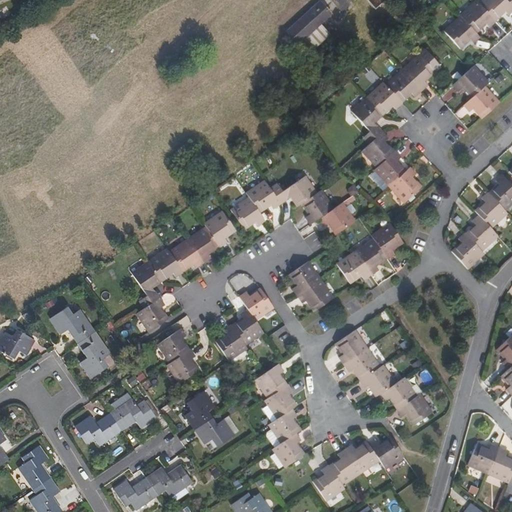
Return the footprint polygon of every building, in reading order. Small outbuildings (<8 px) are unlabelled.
[(292,42),(328,11),(318,0),(315,0),(282,30),(292,42)] [(501,11),(505,16),(511,10),(502,0),(483,0),(477,5),(491,20),(501,11)] [(511,9),(511,0),(502,0),(511,10),(511,9)] [(493,22),(491,20),(477,5),(474,2),(458,17),(459,18),(472,33),(482,23),(487,28),(493,22)] [(471,43),(477,38),(472,33),(459,18),(443,32),(457,48),(467,38),(471,43)] [(429,72),(415,57),(400,71),(418,91),(424,85),(420,80),(429,72)] [(460,89),(469,99),(481,88),(484,85),(469,68),(466,70),(449,86),(455,93),(460,89)] [(411,97),(418,91),(400,71),(384,87),(398,102),(407,93),(411,97)] [(399,103),(398,102),(384,87),(381,84),(365,99),(380,114),(389,106),(392,110),(399,103)] [(479,118),(495,104),(481,88),(469,99),(461,106),(465,112),(470,107),(479,118)] [(368,133),(362,138),(368,145),(381,133),(371,122),(380,114),(365,99),(350,113),(368,133)] [(383,143),(386,139),(381,133),(368,145),(362,151),(377,167),(392,153),(383,143)] [(374,170),(389,186),(404,172),(394,161),(399,157),(394,151),(392,153),(377,167),(374,170)] [(414,173),(409,167),(404,172),(389,186),(404,202),(418,188),(409,178),(414,173)] [(493,184),(497,188),(488,197),(502,212),(511,203),(511,191),(499,178),(493,184)] [(296,211),(300,207),(313,198),(301,182),(281,197),(275,189),(269,194),(279,208),(289,201),(296,211)] [(272,214),(279,209),(279,208),(269,194),(263,186),(245,199),(249,204),(258,217),(269,209),(272,214)] [(330,213),(318,195),(313,198),(300,207),(308,219),(304,222),(308,228),(317,222),(330,213)] [(488,230),(505,215),(502,212),(488,197),(487,196),(480,201),(484,207),(474,215),(477,218),(488,230)] [(264,225),(258,217),(249,204),(231,216),(243,234),(253,226),(256,231),(264,225)] [(352,225),(339,206),(330,213),(317,222),(322,230),(327,227),(334,237),(339,234),(352,225)] [(222,209),(204,222),(205,225),(222,250),(231,243),(226,238),(235,231),(222,209)] [(480,254),(496,238),(488,230),(477,218),(471,224),(475,229),(465,238),(480,254)] [(217,254),(222,250),(205,225),(188,237),(205,262),(212,265),(208,260),(211,257),(209,251),(217,254)] [(388,226),(370,239),(372,242),(384,259),(385,261),(393,256),(390,251),(400,243),(389,227),(388,226)] [(197,268),(205,262),(188,237),(169,246),(185,268),(193,262),(197,268)] [(482,257),(480,254),(465,238),(463,237),(458,242),(461,247),(451,257),(466,272),(482,257)] [(384,259),(372,242),(354,255),(369,277),(377,272),(373,266),(384,259)] [(177,277),(178,275),(185,268),(169,246),(166,247),(148,259),(162,278),(173,272),(177,277)] [(363,282),(369,277),(354,255),(336,268),(338,270),(348,284),(359,276),(363,282)] [(161,298),(157,294),(151,286),(162,278),(148,259),(132,270),(146,293),(139,298),(143,306),(149,304),(161,298)] [(293,292),(298,299),(319,284),(307,265),(290,278),(298,289),(293,292)] [(315,314),(332,302),(319,284),(298,299),(302,306),(307,302),(315,314)] [(247,290),(239,296),(246,308),(257,319),(275,307),(259,287),(250,293),(247,290)] [(167,315),(165,312),(161,306),(164,303),(161,298),(149,304),(136,313),(148,332),(169,319),(167,315)] [(265,332),(257,319),(246,308),(241,313),(244,317),(236,321),(249,342),(265,332)] [(72,336),(81,350),(96,339),(81,317),(74,322),(69,315),(54,325),(65,341),(72,336)] [(229,360),(251,347),(249,342),(236,321),(225,327),(227,332),(214,340),(220,348),(229,360)] [(30,359),(38,344),(22,335),(19,341),(11,337),(2,354),(19,363),(23,355),(30,359)] [(159,351),(171,370),(188,358),(180,347),(185,343),(181,336),(159,351)] [(342,359),(337,363),(342,371),(364,355),(351,336),(334,349),(342,359)] [(104,367),(112,362),(96,339),(81,350),(90,364),(83,369),(94,384),(109,374),(104,367)] [(502,363),(498,367),(504,374),(511,366),(511,341),(510,339),(494,354),(502,363)] [(347,378),(352,374),(359,386),(377,374),(364,355),(342,371),(347,378)] [(195,363),(190,356),(188,358),(171,370),(168,371),(180,389),(197,378),(189,367),(195,363)] [(502,393),(509,400),(510,398),(511,396),(511,366),(504,374),(498,380),(507,389),(502,393)] [(263,381),(256,385),(268,404),(285,392),(278,381),(283,378),(278,371),(263,381)] [(368,390),(375,401),(378,399),(392,389),(379,372),(377,374),(359,386),(358,387),(363,394),(368,390)] [(383,406),(388,403),(395,414),(413,402),(400,383),(392,389),(378,399),(383,406)] [(292,399),(287,391),(285,392),(268,404),(265,406),(278,425),(291,416),(295,414),(287,402),(292,399)] [(188,422),(197,436),(213,425),(208,418),(215,413),(205,398),(190,409),(194,417),(188,422)] [(429,417),(416,399),(413,402),(395,414),(394,415),(399,422),(404,419),(411,429),(429,417)] [(139,413),(134,406),(112,420),(124,436),(138,426),(143,433),(157,423),(147,408),(139,413)] [(292,427),(296,424),(291,416),(278,425),(269,431),(282,449),(295,440),(299,437),(292,427)] [(97,443),(102,451),(124,436),(112,420),(99,429),(94,422),(79,433),(89,448),(97,443)] [(225,427),(218,432),(213,425),(197,436),(207,451),(215,446),(219,453),(234,442),(234,441),(225,428),(225,427)] [(234,441),(239,437),(230,425),(225,428),(234,441)] [(0,451),(8,446),(0,433),(0,472),(10,465),(0,451)] [(295,450),(299,446),(295,440),(282,449),(273,455),(285,473),(302,462),(295,450)] [(378,452),(374,447),(367,453),(376,465),(382,474),(401,460),(401,459),(390,443),(378,452)] [(342,456),(358,478),(376,465),(367,453),(364,448),(353,456),(349,451),(342,456)] [(473,450),(465,469),(485,478),(496,453),(487,449),(485,455),(473,450)] [(24,473),(38,494),(54,483),(45,469),(51,465),(42,452),(27,463),(31,468),(24,473)] [(503,456),(496,453),(485,478),(506,486),(511,471),(511,466),(500,462),(503,456)] [(335,461),(338,465),(327,473),(339,491),(358,478),(342,456),(335,461)] [(324,505),(341,493),(339,491),(327,473),(326,471),(319,476),(323,481),(312,488),(324,505)] [(165,475),(149,485),(159,501),(168,494),(174,503),(194,489),(183,473),(170,482),(165,475)] [(64,511),(57,501),(63,497),(54,483),(38,494),(41,500),(34,505),(38,511),(64,511)] [(133,508),(136,511),(143,511),(159,501),(149,485),(134,495),(129,488),(117,496),(128,511),(133,508)] [(486,496),(484,502),(493,506),(495,500),(486,496)] [(267,511),(260,500),(252,505),(248,501),(232,511),(267,511)]
